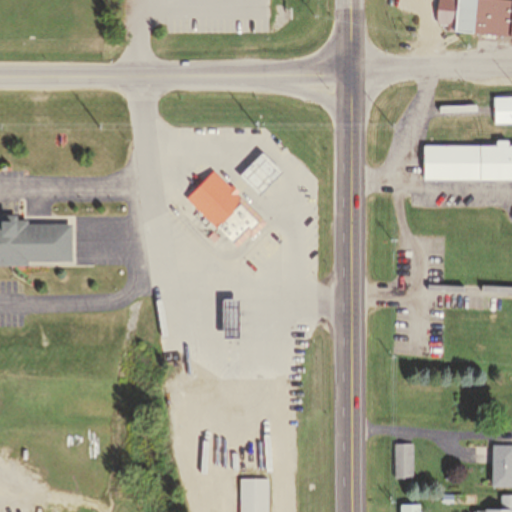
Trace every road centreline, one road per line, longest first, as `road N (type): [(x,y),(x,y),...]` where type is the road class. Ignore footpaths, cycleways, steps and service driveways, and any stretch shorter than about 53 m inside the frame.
road 1 (primary): [(351,511),(349,68)]
road 2 (primary): [(349,68),(0,75)]
road 3 (tertiary): [(511,64),(349,68)]
